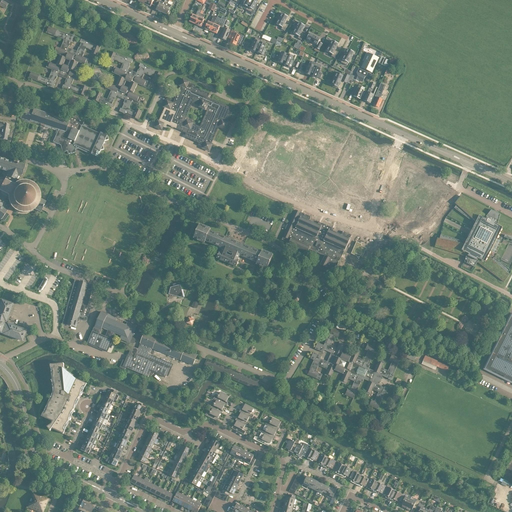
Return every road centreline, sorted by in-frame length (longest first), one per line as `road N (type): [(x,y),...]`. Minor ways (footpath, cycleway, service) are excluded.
road 1 (tertiary): [(469,162),(174,32)]
road 2 (residential): [(142,323),(282,383),(329,309)]
road 3 (residential): [(511,391),(329,309)]
road 4 (residential): [(143,129),(25,84),(7,152)]
road 5 (tertiary): [(113,496),(37,456),(16,384),(0,364)]
road 6 (residential): [(143,129),(171,72),(222,96)]
